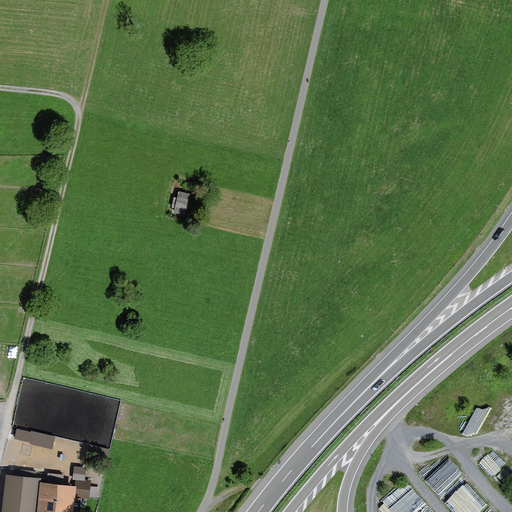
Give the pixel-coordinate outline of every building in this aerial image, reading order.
[(190,192),(178,189),(177,196),(173,195),(171,206),(174,207),(173,211),(185,213),(190,192)] [(55,435),(32,430),(32,431),(29,442),(52,447),(55,436),(55,435)] [(109,448),(94,445),(92,454),(107,457),(109,448)] [(440,493),(463,472),(450,457),(426,478),(440,493)] [(75,479),(75,483),(77,483),(76,497),(90,498),(91,481),(81,480),(83,465),(73,464),(71,479),(75,479)] [(1,511),(36,511),(40,479),(40,476),(6,472),(1,511)] [(47,480),(40,479),(36,511),(74,511),(76,497),(77,483),(75,483),(63,481),(64,473),(47,472),(47,480)]
